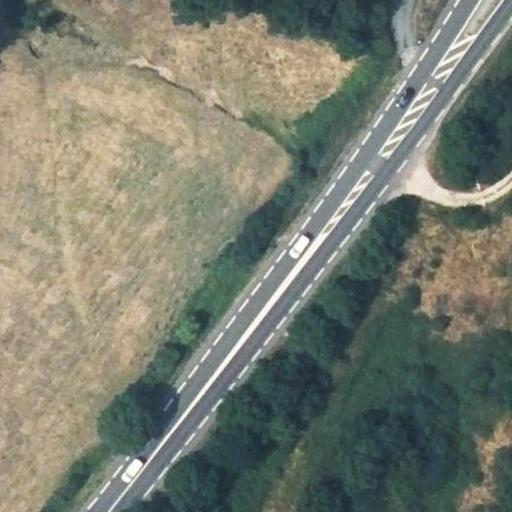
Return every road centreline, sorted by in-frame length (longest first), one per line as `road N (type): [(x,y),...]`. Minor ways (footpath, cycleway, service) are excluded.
road 1 (primary): [(104,511),(366,180)]
road 2 (track): [(511,177),(479,196),(442,197),(382,151)]
